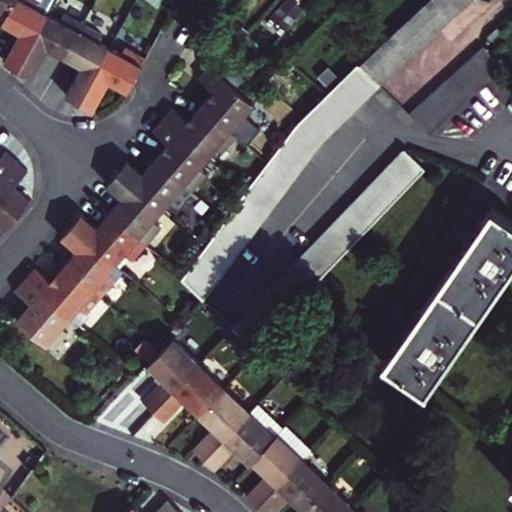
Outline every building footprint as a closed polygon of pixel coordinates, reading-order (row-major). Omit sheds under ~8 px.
[(0,0),(0,8),(7,13),(14,0),(0,0)] [(17,68),(49,10),(54,0),(14,0),(7,13),(2,22),(20,31),(4,60),(17,68)] [(430,0),(424,6),(446,28),(457,17),(440,0),(430,0)] [(440,0),(457,17),(467,8),(459,0),(440,0)] [(415,15),(436,37),(446,28),(424,6),(415,15)] [(60,17),(49,10),(17,68),(31,75),(46,46),(64,56),(84,21),(64,10),(60,17)] [(404,25),(426,47),(436,37),(415,15),(404,25)] [(79,102),(111,45),(100,39),(103,32),(84,21),(64,56),(81,66),(65,94),(79,102)] [(392,35),(414,57),(426,47),(404,25),(392,35)] [(382,45),(404,67),(414,57),(392,35),(382,45)] [(122,51),(111,45),(79,102),(91,109),(107,80),(125,90),(126,88),(145,56),(125,45),(122,51)] [(395,75),(404,67),(382,45),(373,53),(395,75)] [(486,45),(473,57),(493,77),(506,65),(486,45)] [(385,84),(395,75),(373,53),(363,63),(366,66),(385,84)] [(464,65),(483,86),(493,77),(473,57),(464,65)] [(212,88),(199,104),(234,135),(244,144),(259,127),(243,113),(252,102),(235,87),(219,73),(207,63),(197,75),(212,88)] [(219,73),(235,87),(243,78),(228,64),(219,73)] [(454,75),(474,95),(483,86),(464,65),(454,75)] [(201,300),(329,140),(387,86),(385,84),(366,66),(308,119),(180,280),(201,300)] [(444,84),(464,104),(474,95),(454,75),(444,84)] [(434,94),(453,114),(464,104),(444,84),(434,94)] [(425,102),(444,122),(453,114),(434,94),(425,102)] [(425,102),(414,112),(434,131),(444,122),(425,102)] [(171,106),(161,117),(206,156),(214,146),(220,151),(234,135),(199,104),(186,119),(171,106)] [(152,156),(190,189),(206,171),(198,164),(206,156),(161,117),(152,128),(166,140),(152,156)] [(0,175),(15,159),(3,148),(0,152),(0,175)] [(252,346),(253,345),(429,173),(408,152),(231,327),(252,346)] [(115,170),(159,209),(167,199),(176,206),(190,189),(152,156),(139,172),(124,159),(115,170)] [(15,159),(0,175),(0,229),(27,199),(12,186),(26,169),(15,159)] [(107,209),(144,242),(158,225),(151,219),(159,209),(115,170),(105,181),(120,194),(107,209)] [(511,219),(493,207),(384,361),(425,390),(511,266),(511,219)] [(78,212),(69,222),(113,261),(121,252),(129,259),(144,242),(107,209),(93,225),(78,212)] [(73,247),(61,261),(98,294),(121,268),(113,261),(69,222),(59,234),(73,247)] [(32,264),(22,275),(67,313),(74,305),(82,312),(98,294),(61,261),(47,278),(32,264)] [(27,300),(13,315),(49,346),(63,329),(58,324),(67,313),(22,275),(12,287),(27,300)] [(74,305),(67,313),(78,322),(85,314),(82,312),(74,305)] [(162,377),(142,397),(153,408),(199,360),(174,335),(148,363),(162,377)] [(184,398),(198,412),(224,385),(199,360),(153,408),(163,418),(184,398)] [(191,446),(202,456),(250,409),(224,385),(198,412),(212,426),(191,446)] [(247,461),(250,458),(282,426),(258,402),(250,409),(202,456),(213,467),(234,447),(247,461)] [(244,493),(255,504),(302,456),(310,448),(285,423),(282,426),(250,458),(264,473),(244,493)] [(267,511),(286,493),(302,510),(329,483),(302,456),(255,504),(262,511),(267,511)] [(348,511),(354,507),(329,483),(302,510),(304,511),(348,511)] [(118,511),(171,511),(176,508),(166,498),(151,511),(137,511),(128,502),(118,511)]
